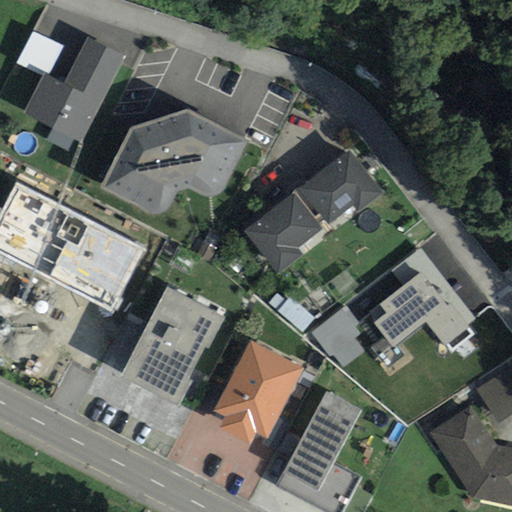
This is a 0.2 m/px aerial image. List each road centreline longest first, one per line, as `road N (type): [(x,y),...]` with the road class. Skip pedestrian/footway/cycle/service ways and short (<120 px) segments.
road 1 (residential): [(86,0),(306,71),(372,126),(511,308)]
road 2 (primary): [(213,511),(0,403)]
